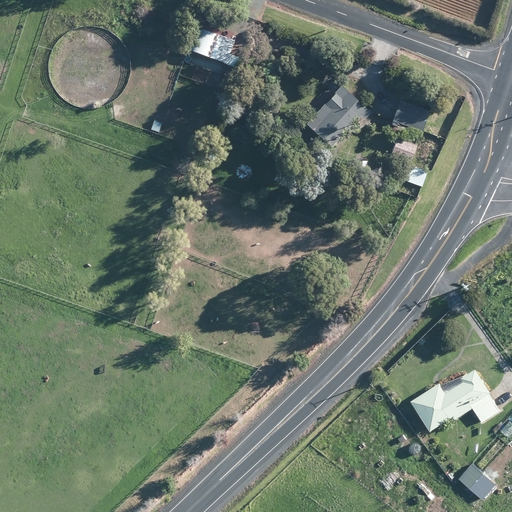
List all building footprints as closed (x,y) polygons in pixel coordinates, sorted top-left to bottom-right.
[(239,43),(202,28),(193,52),(236,69),(243,52),(237,50),(239,43)] [(369,106),(344,85),(308,126),(332,148),(369,106)] [(430,112),(401,102),(393,122),(423,132),(430,112)] [(417,146),(397,139),(391,156),(412,163),(417,146)] [(428,172),(408,165),(403,181),(423,188),(428,172)] [(491,393),(477,371),(445,391),(442,384),(414,402),(432,431),(454,417),(456,420),(474,408),(483,423),(500,412),(489,394),(491,393)] [(491,459),(484,453),(475,464),(483,470),(491,459)] [(483,475),(473,466),(461,479),(471,488),(483,475)]
